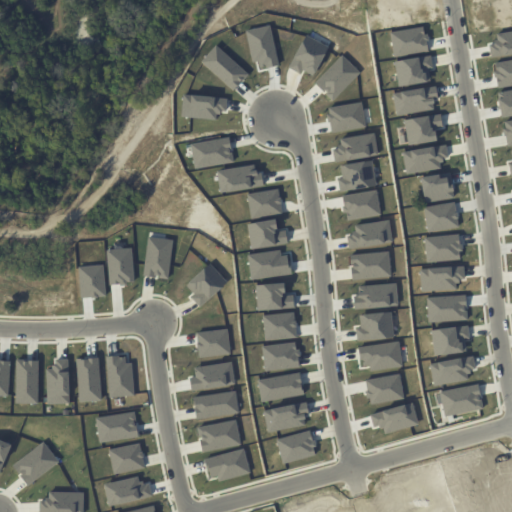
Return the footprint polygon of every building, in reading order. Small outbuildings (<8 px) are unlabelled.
[(247,30),(271,25),(280,65),(264,69),(264,66),(261,67),(260,60),(254,62),(247,30)] [(391,31),(425,26),(430,51),(395,57),(391,31)] [(497,33),(511,30),(511,53),(492,57),(489,43),(495,42),(494,40),(498,40),(497,33)] [(307,34),(330,47),(313,76),(302,70),(300,74),(288,67),(307,34)] [(218,45),(250,74),(235,90),(203,61),(218,45)] [(342,54),(360,72),(332,100),(314,82),(342,54)] [(395,61),(432,55),(434,68),(429,69),(431,81),(400,86),(395,61)] [(495,62),(511,59),(511,86),(499,88),(495,62)] [(393,93),(437,86),(440,99),(436,99),(436,103),(433,104),(434,109),(397,116),(393,93)] [(498,93),(511,90),(511,116),(503,118),(498,93)] [(184,94),(229,97),(228,111),(222,110),(222,113),(217,113),(216,120),(182,117),(184,94)] [(326,108),(361,102),(365,127),(330,133),(326,108)] [(405,120),(441,113),(444,127),(436,128),(438,140),(409,145),(405,120)] [(339,138),(374,131),(378,156),(334,164),(331,148),(337,147),(337,145),(340,145),(339,138)] [(191,143),(230,137),(234,162),(196,169),(191,143)] [(402,151),(447,144),(449,157),(444,158),(445,162),(441,162),(442,169),(406,175),(402,151)] [(339,165),(372,160),(376,186),(339,192),(337,178),(341,178),(339,165)] [(217,170),(254,164),(255,170),(258,170),(259,175),(262,175),(264,186),(221,193),(217,170)] [(422,177),(452,173),(456,198),(426,202),(422,177)] [(247,193),(278,189),(282,214),(251,219),(247,193)] [(341,196),(376,190),(380,215),(345,221),(341,196)] [(424,207),(455,202),(459,227),(429,232),(424,207)] [(247,224),(276,219),(278,231),(285,230),(287,242),(252,248),(247,224)] [(353,225),(389,219),(393,242),(349,249),(347,235),(352,235),(351,231),(354,231),(353,225)] [(425,236),(460,233),(462,260),(427,263),(425,236)] [(149,237),(173,240),(168,280),(143,276),(149,237)] [(107,249),(133,248),(135,283),(109,284),(107,249)] [(248,255),(281,249),(282,256),(289,255),(292,273),(252,279),(248,255)] [(349,254),(389,251),(391,276),(351,279),(349,254)] [(210,263),(227,283),(200,307),(191,297),(194,294),(186,285),(210,263)] [(78,266),(104,264),(107,296),(81,298),(78,266)] [(421,269),(465,265),(466,278),(460,279),(461,283),(457,283),(457,289),(422,292),(421,269)] [(257,285),(286,282),(287,295),(294,295),(295,307),(259,310),(257,285)] [(358,286),(396,282),(398,305),(355,309),(354,295),(359,295),(358,286)] [(428,297),(467,295),(468,320),(429,323),(428,297)] [(263,315),(295,311),(298,337),(266,340),(263,315)] [(359,315),(392,311),(395,337),(357,341),(356,328),(361,327),(359,315)] [(432,330),(469,325),(470,338),(465,339),(467,351),(436,355),(432,330)] [(196,332),(227,328),(231,354),(199,358),(196,332)] [(358,347),(398,341),(402,366),(370,371),(370,365),(363,366),(363,360),(360,360),(358,347)] [(262,346),(297,342),(300,367),(266,371),(262,346)] [(106,356),(119,355),(120,357),(125,357),(126,364),(132,363),(134,395),(109,397),(106,356)] [(431,363),(474,355),(477,368),(472,369),(472,373),(468,374),(469,380),(435,386),(431,363)] [(76,359),(98,357),(102,400),(79,402),(76,359)] [(55,359),(69,358),(70,404),(47,404),(47,368),(52,368),(52,365),(55,365),(55,359)] [(0,359),(11,360),(10,396),(0,395),(0,359)] [(16,359),(39,359),(38,404),(15,403),(16,359)] [(194,367),(232,361),(235,384),(192,391),(190,377),(195,376),(194,367)] [(258,380),(301,372),(305,395),(262,402),(258,380)] [(366,380),(400,373),(404,399),(370,405),(366,380)] [(441,391),(479,383),(485,407),(446,416),(441,391)] [(194,396),(236,390),(239,413),(197,418),(194,396)] [(264,410),(307,401),(310,414),(306,415),(307,419),(305,419),(306,425),(269,433),(264,410)] [(370,414),(413,402),(420,424),(386,434),(384,428),(381,429),(379,424),(373,425),(370,414)] [(96,417),(135,411),(139,437),(100,443),(96,417)] [(198,427),(236,419),(241,444),(203,452),(198,427)] [(277,439),(311,430),(317,454),(284,463),(277,439)] [(0,439),(12,445),(0,473),(0,439)] [(12,466),(44,441),(60,462),(28,486),(12,466)] [(109,449),(140,443),(145,468),(114,474),(109,449)] [(204,459),(243,448),(250,472),(220,480),(218,475),(211,477),(210,471),(208,472),(204,459)] [(104,484),(139,476),(140,482),(145,481),(146,485),(149,484),(152,496),(110,506),(104,484)] [(48,491),(84,492),(84,511),(39,511),(40,499),(46,499),(46,497),(48,497),(48,491)]
